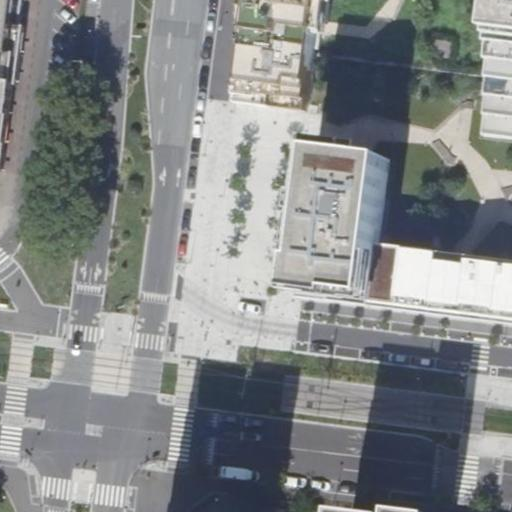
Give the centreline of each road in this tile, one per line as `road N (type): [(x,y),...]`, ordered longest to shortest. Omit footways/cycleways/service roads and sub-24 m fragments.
road 1 (residential): [(511,358),(223,323),(191,292),(157,284)]
road 2 (secondary): [(181,435),(323,452),(511,489)]
road 3 (secondary): [(115,0),(83,332)]
road 4 (secondary): [(157,284),(181,0)]
road 5 (secondary): [(138,416),(157,284)]
